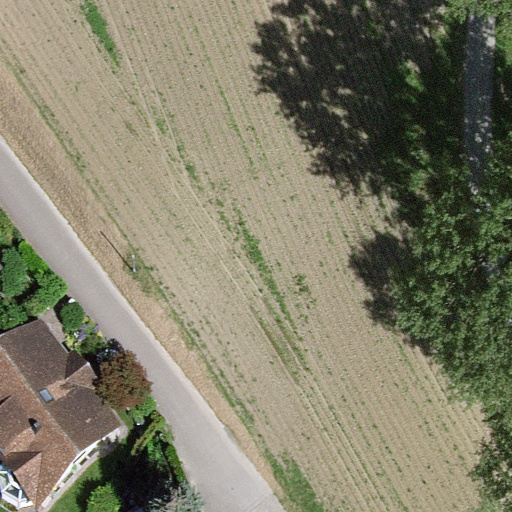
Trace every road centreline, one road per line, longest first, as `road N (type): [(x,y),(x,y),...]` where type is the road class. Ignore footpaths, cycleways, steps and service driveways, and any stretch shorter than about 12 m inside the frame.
road 1 (residential): [(195,423),(0,174)]
road 2 (track): [(511,298),(485,213),(479,71),(489,0)]
